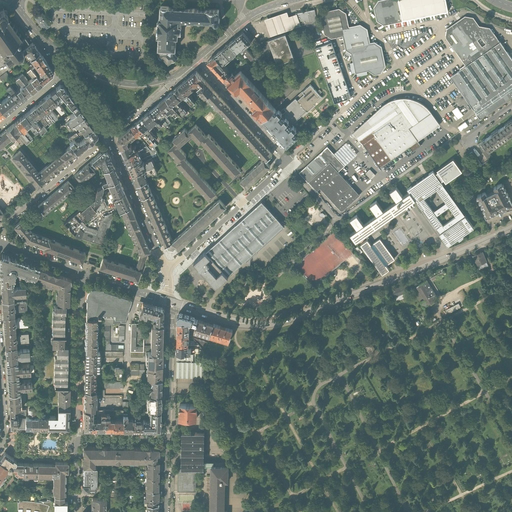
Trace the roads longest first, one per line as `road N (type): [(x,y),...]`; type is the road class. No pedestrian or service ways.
road 1 (residential): [(511,227),(297,319),(238,324),(169,301)]
road 2 (residential): [(167,270),(287,159),(196,59)]
road 3 (residential): [(109,136),(167,270)]
road 4 (residential): [(109,136),(0,227)]
road 5 (residential): [(168,440),(169,301)]
road 6 (primary): [(50,44),(114,81),(173,76)]
